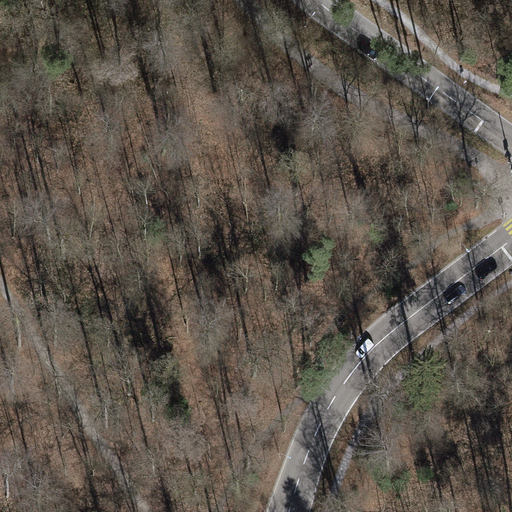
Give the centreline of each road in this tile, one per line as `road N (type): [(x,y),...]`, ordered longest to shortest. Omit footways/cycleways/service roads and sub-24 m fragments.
road 1 (secondary): [(290,511),(330,404),(366,356),(511,240)]
road 2 (track): [(0,286),(142,511)]
road 3 (tertiary): [(318,0),(511,140)]
